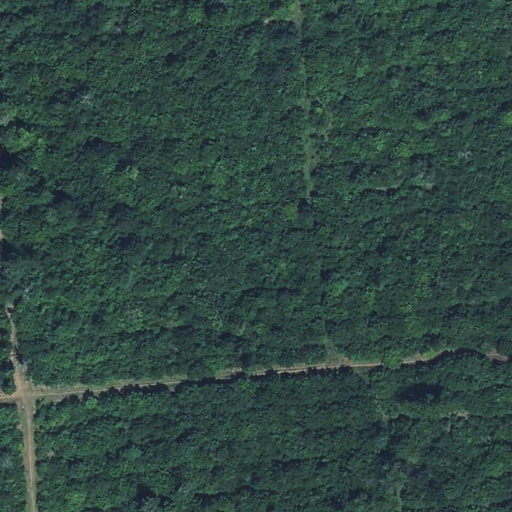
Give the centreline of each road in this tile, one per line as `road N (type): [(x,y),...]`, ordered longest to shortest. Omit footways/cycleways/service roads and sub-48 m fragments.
road 1 (track): [(297,0),(328,342),(375,403),(397,511)]
road 2 (track): [(28,394),(511,353)]
road 3 (track): [(111,387),(122,511)]
